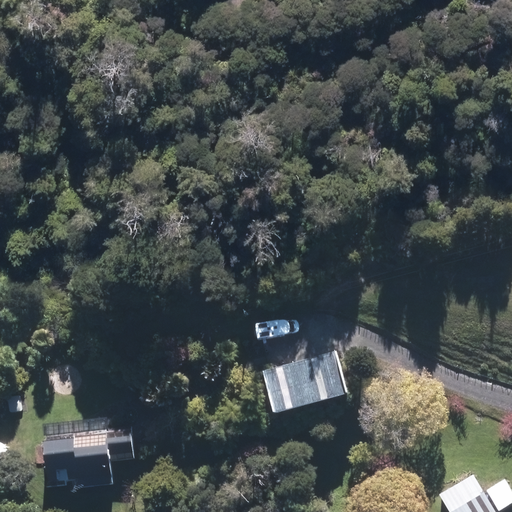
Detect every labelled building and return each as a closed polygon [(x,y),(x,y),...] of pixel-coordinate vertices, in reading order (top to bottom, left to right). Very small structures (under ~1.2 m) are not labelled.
[(292,318),(255,323),(258,342),(295,337),(292,318)] [(268,408),(340,389),(330,349),(257,368),(268,408)] [(72,484),(110,480),(107,457),(131,456),(130,423),(104,426),(104,429),(38,436),(42,482),(71,480),(72,484)] [(437,493),(448,511),(494,511),(471,473),(437,493)] [(484,487),(496,507),(511,497),(511,494),(501,476),(484,487)]
